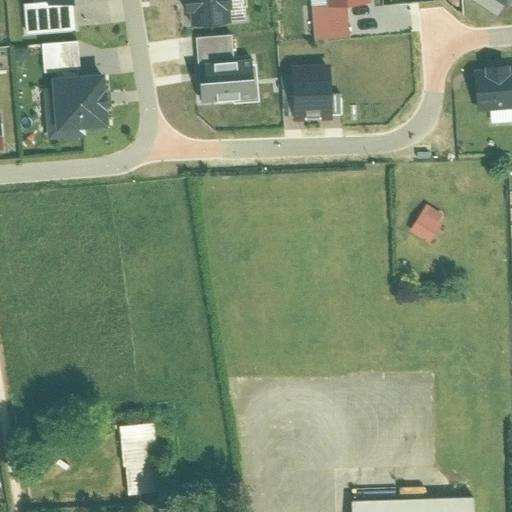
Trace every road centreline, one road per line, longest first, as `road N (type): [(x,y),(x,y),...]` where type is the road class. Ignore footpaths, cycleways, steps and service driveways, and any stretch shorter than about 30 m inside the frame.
road 1 (residential): [(146,142),(196,150),(407,139),(429,120),(434,67),(477,39),(511,36)]
road 2 (residential): [(0,177),(120,163),(146,142)]
road 3 (residential): [(146,142),(152,111),(134,0)]
